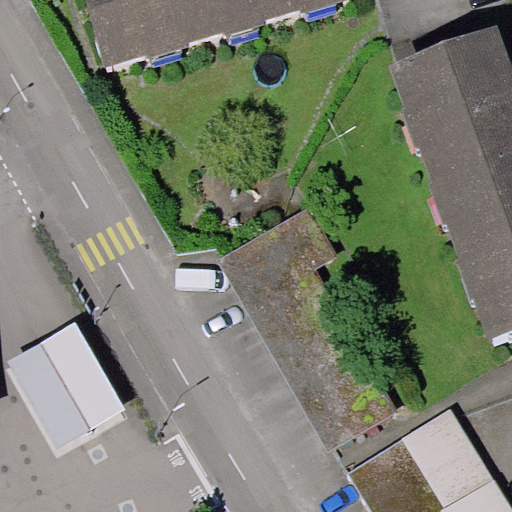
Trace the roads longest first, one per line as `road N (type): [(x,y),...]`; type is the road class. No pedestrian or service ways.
road 1 (residential): [(0,50),(261,511)]
road 2 (unknown): [(0,244),(99,489)]
road 3 (unknown): [(99,489),(217,433)]
